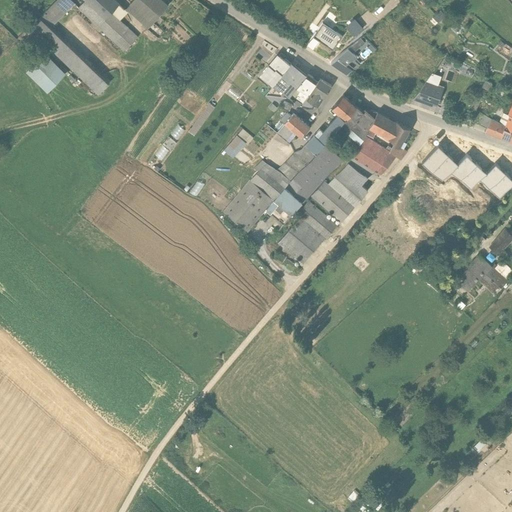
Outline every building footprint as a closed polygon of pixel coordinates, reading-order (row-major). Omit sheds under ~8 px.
[(98,88),(109,77),(52,21),(72,0),(49,0),(29,21),(98,88)] [(128,6),(121,0),(79,0),(78,2),(124,46),(139,31),(120,14),(128,6)] [(128,0),(126,3),(148,23),(169,0),(128,0)] [(322,17),(313,31),(333,45),(342,31),(322,17)] [(358,35),(351,41),(355,45),(362,40),(358,35)] [(346,70),(353,62),(355,64),(361,58),(354,53),(356,50),(348,44),(351,41),(338,52),(331,60),(332,60),(346,69),(346,70)] [(66,66),(45,45),(26,64),(48,85),(66,66)] [(290,62),(279,52),(261,74),(272,83),(290,62)] [(297,84),(305,74),(290,62),(272,83),(279,88),(280,87),(288,94),(297,84)] [(432,69),(413,96),(432,103),(434,97),(438,99),(444,83),(438,81),(441,72),(432,69)] [(317,78),(307,71),(305,74),(297,84),(300,86),(297,91),(297,92),(296,94),(303,98),(317,78)] [(481,82),(485,76),(475,71),(472,76),(481,82)] [(318,104),(331,83),(320,76),(306,97),(318,104)] [(492,80),(485,76),(481,82),(470,104),(476,107),(483,92),(481,92),(485,84),(489,86),(492,80)] [(308,159),(356,104),(343,92),(331,105),(337,111),(322,127),(319,125),(314,131),(313,130),(301,146),(294,148),(276,167),(262,155),(253,165),(257,169),(222,211),(247,231),(263,213),(264,214),(267,210),(265,209),(290,180),(290,179),(308,159)] [(284,96),(280,103),(289,107),(292,100),(284,96)] [(191,123),(196,126),(214,101),(209,98),(191,123)] [(278,103),(272,99),(265,107),(270,112),(278,103)] [(358,141),(377,110),(370,108),(368,110),(365,107),(362,110),(356,104),(341,122),(347,127),(345,130),(358,141)] [(287,107),(280,115),(285,119),(284,120),(296,130),(300,133),(309,122),(293,109),(291,111),(287,107)] [(377,110),(358,141),(357,146),(356,146),(350,154),(381,174),(396,155),(401,157),(407,149),(402,146),(406,139),(404,137),(410,127),(377,110)] [(511,140),(511,124),(499,120),(480,111),(474,121),(486,127),(484,130),(511,140)] [(511,114),(507,112),(502,111),(499,120),(511,124),(511,114)] [(289,138),(296,130),(284,120),(276,128),(289,138)] [(243,124),(224,146),(233,153),(246,138),(248,139),(253,133),(243,124)] [(176,138),(168,131),(163,139),(171,145),(175,140),(176,138)] [(302,203),(343,156),(326,141),(265,209),(283,224),(302,203)] [(421,161),(431,171),(448,154),(438,144),(421,161)] [(477,163),(466,153),(458,163),(450,171),(460,181),(477,163)] [(431,171),(441,181),(450,171),(458,163),(448,154),(431,171)] [(367,178),(347,161),(328,183),(324,180),(310,195),(341,222),(367,192),(361,186),(367,178)] [(487,172),(477,163),(460,181),(469,190),(478,181),(487,172)] [(505,172),(495,163),(487,172),(478,181),(488,190),(505,172)] [(511,185),(511,178),(505,172),(488,190),(499,200),(511,185)] [(325,240),(337,226),(308,201),(296,215),(299,218),(277,244),(303,265),(324,239),(325,240)] [(511,232),(510,235),(505,230),(489,249),(498,257),(511,241),(511,232)] [(478,255),(459,276),(463,281),(456,288),(460,292),(463,289),(468,292),(479,282),(494,295),(511,276),(511,271),(501,261),(496,267),(494,264),(491,267),(478,255)] [(409,268),(414,273),(422,264),(417,259),(409,268)] [(481,438),(474,446),(479,450),(486,443),(481,438)] [(354,489),(347,497),(354,503),(361,494),(354,489)]
